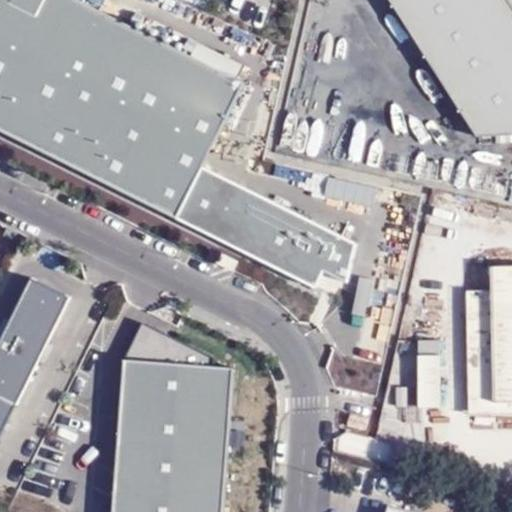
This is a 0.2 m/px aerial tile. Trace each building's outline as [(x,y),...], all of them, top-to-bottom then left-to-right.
[(244,85),(72,0),(0,0),(0,129),(316,288),(325,273),(347,283),(360,242),(205,172),(244,85)] [(511,6),(508,0),(389,0),(477,140),(511,137),(511,6)] [(511,266),(492,266),(491,293),(468,293),(467,336),(467,416),(511,416),(511,266)] [(0,447),(71,302),(32,283),(0,348),(0,447)] [(216,358),(144,322),(131,361),(214,368),(216,358)] [(419,405),(443,405),(443,352),(419,352),(419,405)] [(214,368),(131,361),(117,511),(223,511),(236,370),(214,368)]
